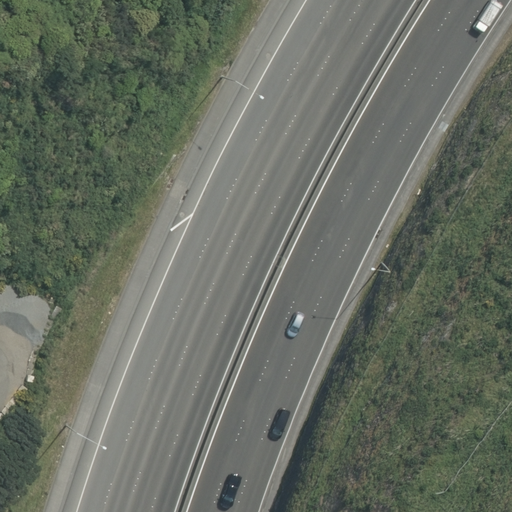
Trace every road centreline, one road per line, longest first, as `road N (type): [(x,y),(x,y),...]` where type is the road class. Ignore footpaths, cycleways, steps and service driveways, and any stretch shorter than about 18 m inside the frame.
road 1 (trunk): [(473,0),(297,321),(224,511)]
road 2 (trunk): [(128,511),(216,279),(266,169),(343,35)]
